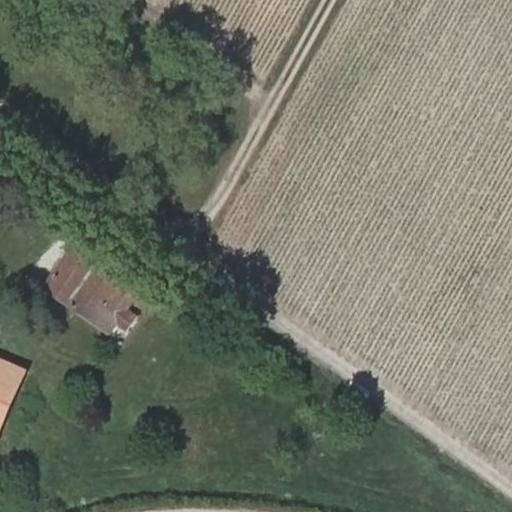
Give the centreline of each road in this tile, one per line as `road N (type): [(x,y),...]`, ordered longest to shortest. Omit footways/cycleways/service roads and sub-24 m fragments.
road 1 (track): [(210,214),(200,261),(249,307),(511,496)]
road 2 (track): [(210,214),(329,0)]
